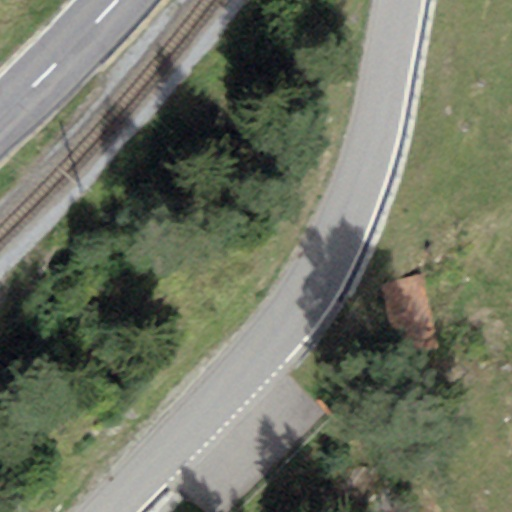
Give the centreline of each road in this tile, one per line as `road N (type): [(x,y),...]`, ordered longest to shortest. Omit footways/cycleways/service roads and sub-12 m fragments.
road 1 (unclassified): [(105,511),(282,330),(336,253),(376,130),(399,0)]
road 2 (primary): [(131,0),(76,70),(0,135)]
